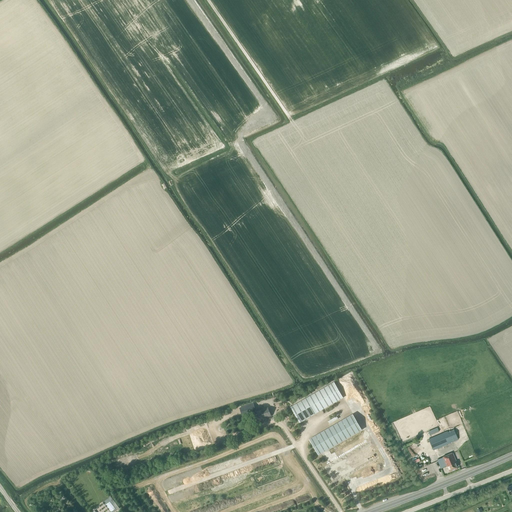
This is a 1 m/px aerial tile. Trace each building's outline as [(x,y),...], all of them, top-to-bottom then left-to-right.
[(343,398),(334,382),(291,407),(300,423),(343,398)] [(242,416),(245,415),(256,411),(253,403),(239,408),(240,410),(242,416)] [(268,407),(257,411),(260,419),(271,415),(268,407)] [(362,430),(353,414),(309,439),(318,455),(362,430)] [(433,450),(458,439),(453,429),(428,439),(433,450)] [(333,481),(377,456),(368,440),(324,465),(333,481)] [(457,466),(459,465),(457,462),(457,463),(452,453),(437,460),(441,468),(446,466),(446,467),(447,466),(450,472),(458,468),(457,466)]
